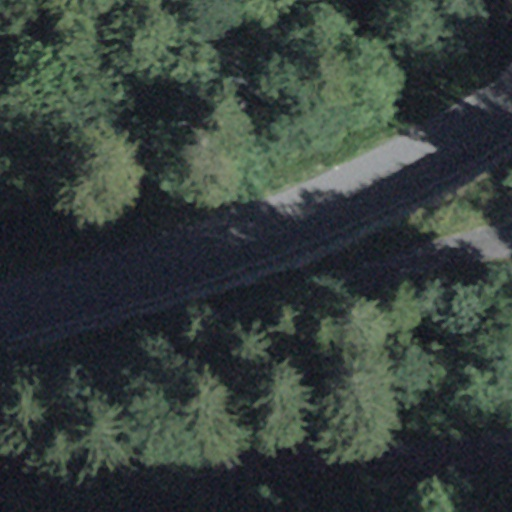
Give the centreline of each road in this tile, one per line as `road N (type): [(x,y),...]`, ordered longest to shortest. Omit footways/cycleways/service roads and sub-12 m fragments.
road 1 (tertiary): [(0,313),(176,264),(353,190),(511,103)]
road 2 (unclassified): [(0,396),(379,275),(511,244)]
road 3 (unclassified): [(511,438),(259,459),(139,495),(110,511)]
